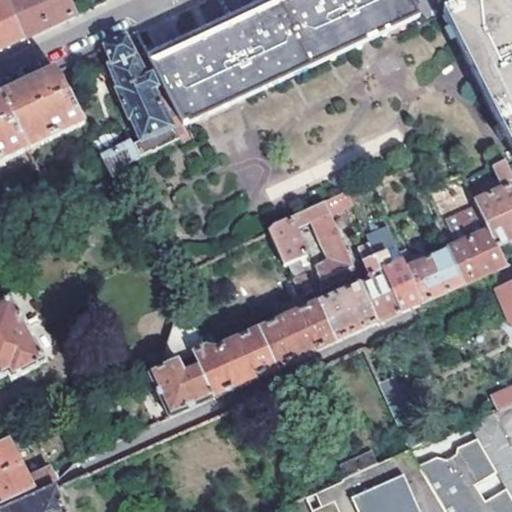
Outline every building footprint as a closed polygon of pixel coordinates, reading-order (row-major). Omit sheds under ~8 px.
[(0,0),(0,51),(28,39),(9,0),(0,0)] [(9,0),(28,39),(78,16),(68,0),(9,0)] [(286,0),(276,0),(258,8),(292,78),(318,66),(286,0)] [(286,0),(318,66),(420,17),(414,3),(412,0),(286,0)] [(424,24),(444,14),(450,10),(465,3),(464,0),(419,0),(414,3),(420,17),(424,24)] [(450,10),(489,89),(511,77),(511,0),(471,0),(465,3),(450,10)] [(258,8),(221,26),(254,96),(292,78),(258,8)] [(149,60),(186,128),(254,96),(221,26),(149,60)] [(126,38),(104,48),(112,66),(108,68),(118,90),(116,91),(130,121),(132,120),(142,142),(129,148),(128,147),(101,160),(111,178),(130,168),(128,165),(178,141),(161,107),(159,108),(151,92),(157,89),(150,76),(146,78),(126,38)] [(0,96),(0,98),(28,152),(83,127),(86,126),(56,71),(0,96)] [(510,132),(504,135),(511,151),(511,77),(489,89),(510,132)] [(0,164),(28,152),(0,98),(0,164)] [(477,192),(472,195),(489,232),(497,248),(511,241),(511,175),(506,163),(495,168),(506,191),(482,202),(477,192)] [(284,269),(297,263),(307,258),(295,231),(329,215),(324,204),(271,228),(268,234),(284,269)] [(352,269),(331,220),(324,223),(325,225),(315,231),(319,240),(317,242),(326,261),(314,270),(320,284),(352,269)] [(365,237),(369,245),(400,315),(421,306),(405,270),(401,262),(391,266),(375,232),(365,237)] [(489,232),(447,251),(464,287),(506,268),(497,248),(489,232)] [(360,288),(377,325),(400,315),(369,245),(357,250),(361,255),(363,261),(369,276),(368,284),(360,288)] [(405,270),(421,306),(464,287),(447,251),(405,270)] [(511,284),(497,291),(511,323),(511,324),(511,284)] [(317,307),(334,345),(377,325),(360,288),(346,294),(344,291),(333,296),(335,299),(317,307)] [(10,295),(0,300),(0,378),(8,374),(10,378),(44,361),(10,295)] [(192,352),(214,399),(334,345),(317,307),(213,353),(202,350),(201,348),(192,352)] [(186,316),(177,321),(166,352),(169,360),(170,362),(192,352),(201,348),(186,316)] [(169,360),(148,371),(168,419),(214,399),(192,352),(170,362),(169,360)] [(511,391),(491,400),(497,415),(511,408),(511,391)] [(511,453),(492,416),(469,426),(480,444),(499,477),(508,493),(511,499),(511,453)] [(0,506),(57,480),(54,474),(51,475),(48,469),(27,479),(13,450),(8,440),(0,443),(0,506)] [(424,476),(445,511),(511,511),(511,499),(508,493),(487,506),(477,489),(499,477),(480,444),(461,454),(461,463),(450,470),(442,466),(424,476)] [(445,511),(424,476),(409,451),(408,449),(377,464),(378,466),(346,480),(306,498),(311,511),(309,511),(445,511)] [(378,466),(377,464),(372,453),(340,468),(346,480),(378,466)] [(0,511),(63,511),(54,489),(0,511)]
